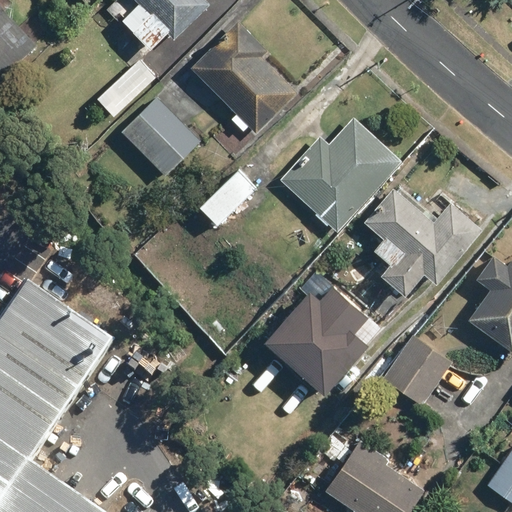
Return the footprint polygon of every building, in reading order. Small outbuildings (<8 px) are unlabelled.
[(50,41),(15,0),(0,0),(0,72),(5,78),(50,41)] [(145,0),(128,15),(157,47),(175,31),(179,36),(216,4),(212,0),(145,0)] [(244,16),(196,62),(242,110),(236,116),(248,128),(253,123),(260,130),(302,90),(266,53),(274,46),(244,16)] [(144,55),(101,95),(119,114),(161,73),(144,55)] [(206,139),(161,93),(123,130),(168,176),(206,139)] [(288,174),(320,203),(312,211),(330,227),(338,219),(347,227),(409,158),(360,114),(336,141),(326,131),(288,174)] [(244,166),(204,204),(224,225),(264,187),(244,166)] [(444,215),(403,181),(370,221),(388,237),(379,247),(397,261),(392,267),(419,289),(436,268),(448,278),(491,226),(458,199),(444,215)] [(511,259),(499,250),(480,277),(495,288),(473,319),(511,346),(511,259)] [(314,289),(268,337),(329,393),(381,336),(368,324),(376,316),(338,281),(323,297),(314,289)] [(106,342),(23,287),(0,321),(0,511),(85,511),(20,468),(106,342)] [(455,354),(418,329),(387,374),(425,399),(455,354)] [(413,511),(433,483),(363,437),(329,487),(367,511),(413,511)] [(511,451),(490,482),(511,498),(511,451)] [(503,496),(478,479),(468,492),(493,510),(503,496)]
